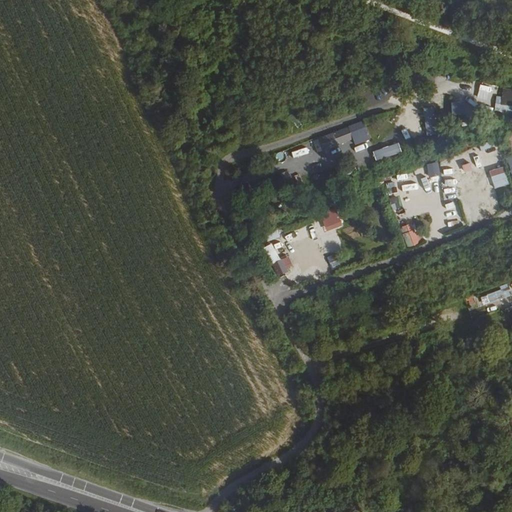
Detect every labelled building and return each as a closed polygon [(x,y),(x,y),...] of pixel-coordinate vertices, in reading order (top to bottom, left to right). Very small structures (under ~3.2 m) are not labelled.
[(496,95),(494,111),(511,114),(511,111),(511,88),(503,87),(501,96),(496,95)] [(451,115),(465,115),(465,102),(451,101),(451,115)] [(435,106),(424,107),(424,135),(436,134),(435,106)] [(362,121),(348,127),(352,138),(354,143),(369,138),(362,121)] [(352,138),(348,127),(313,140),(317,151),(352,138)] [(295,158),(310,152),(307,146),(293,152),(295,158)] [(370,152),(354,159),(358,167),(373,161),(370,152)] [(462,164),(463,171),(471,170),(470,162),(462,164)] [(510,184),(504,166),(488,171),(494,190),(510,184)] [(388,196),(392,210),(401,207),(397,193),(388,196)] [(343,225),(336,207),(319,213),(325,231),(343,225)] [(400,226),(405,247),(420,243),(414,222),(400,226)] [(269,265),(273,263),(279,275),(293,268),(287,256),(280,260),(272,243),(261,248),(269,265)] [(508,284),(480,296),(483,305),(511,293),(508,284)]
